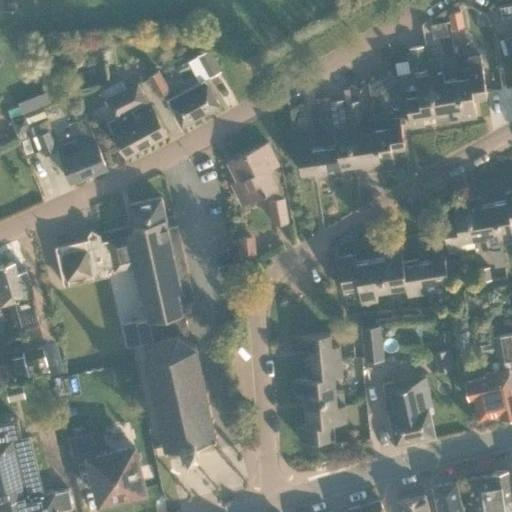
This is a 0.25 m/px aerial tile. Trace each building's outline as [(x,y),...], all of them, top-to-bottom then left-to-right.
[(511,16),(511,0),(496,3),(499,19),(511,16)] [(452,27),(465,24),(461,8),(449,10),(452,27)] [(424,43),(410,45),(414,69),(428,67),(424,43)] [(209,75),(222,68),(210,46),(197,53),(209,75)] [(488,93),(483,64),(481,51),(468,53),(470,66),(469,66),(469,64),(456,66),(458,76),(464,116),(477,114),(475,95),(488,93)] [(445,78),(444,70),(441,54),(429,56),(431,72),(430,72),(436,111),(449,109),(450,118),(464,116),(458,76),(445,78)] [(390,67),(368,80),(369,80),(375,90),(396,78),(390,67)] [(160,93),(170,88),(159,68),(149,73),(160,93)] [(424,113),(436,111),(430,72),(417,74),(418,84),(405,86),(411,124),(425,122),(424,113)] [(182,123),(220,103),(205,76),(168,97),(182,123)] [(127,154),(168,132),(152,103),(135,112),(133,107),(148,99),(138,81),(106,97),(115,116),(108,119),(127,154)] [(53,88),(25,99),(31,114),(58,104),(53,88)] [(348,122),(344,97),(330,100),(334,124),(348,122)] [(368,168),(382,166),(375,127),(363,129),(360,107),(348,109),(350,123),(348,123),(354,162),(367,160),(368,168)] [(373,110),(375,127),(382,166),(395,164),(393,146),(406,144),(401,115),(394,116),(393,107),(373,110)] [(29,122),(26,115),(14,119),(19,132),(26,129),(29,122)] [(72,180),(107,166),(87,115),(78,119),(86,139),(79,142),(75,137),(63,142),(63,149),(60,150),(72,180)] [(39,132),(48,128),(45,120),(35,123),(39,132)] [(322,132),(320,123),(312,124),(314,133),(322,132)] [(354,162),(348,123),(335,125),(337,143),(325,145),(330,174),(343,172),(342,164),(354,162)] [(45,153),(57,148),(49,128),(38,133),(45,153)] [(316,176),(330,174),(325,145),(312,147),(309,129),(295,131),(302,170),(315,168),(316,176)] [(284,196),(270,167),(280,162),(269,141),(230,160),(239,179),(233,182),(243,202),(267,191),(271,199),(270,199),(274,222),(289,220),(285,196),(284,196)] [(511,189),(507,191),(508,199),(495,201),(502,240),(511,238),(511,189)] [(162,194),(129,202),(136,232),(102,238),(101,235),(108,273),(109,273),(109,269),(135,264),(141,290),(144,289),(151,324),(126,328),(129,343),(154,339),(157,341),(158,338),(180,333),(181,332),(180,325),(188,323),(183,300),(194,298),(177,223),(169,225),(162,194)] [(468,197),(475,236),(487,234),(488,242),(502,240),(495,201),(483,203),(482,195),(468,197)] [(476,245),(475,236),(468,197),(454,199),(457,217),(444,219),(449,249),(476,245)] [(239,234),(240,253),(256,252),(256,234),(239,234)] [(65,282),(108,273),(101,235),(57,245),(65,282)] [(432,258),(425,260),(405,263),(402,245),(401,245),(409,292),(438,288),(436,279),(450,277),(443,238),(429,240),(432,258)] [(407,284),(408,293),(409,292),(401,245),(385,247),(386,256),(372,258),(377,289),(407,284)] [(379,297),(377,289),(372,258),(357,261),(355,252),(339,255),(345,290),(360,288),(362,300),(379,297)] [(15,259),(0,263),(0,297),(2,303),(16,299),(24,327),(41,323),(33,295),(33,294),(26,268),(18,270),(15,259)] [(492,278),(490,264),(480,265),(482,279),(492,278)] [(504,326),(511,325),(511,315),(503,317),(504,326)] [(364,359),(386,356),(381,323),(359,326),(364,359)] [(511,412),(511,373),(511,371),(511,370),(511,329),(493,334),(494,339),(494,341),(482,343),(483,352),(496,350),(497,359),(493,360),(495,369),(486,371),(486,374),(467,378),(471,396),(475,395),(480,416),(501,411),(502,415),(511,412)] [(295,376),(343,372),(340,343),(332,343),(331,330),(291,334),(292,348),(311,346),(313,374),(295,376)] [(192,340),(180,333),(158,338),(157,341),(148,355),(147,354),(146,356),(166,446),(167,446),(167,447),(169,446),(185,441),(187,449),(200,446),(199,438),(214,435),(215,436),(217,435),(217,434),(198,344),(196,342),(192,340)] [(55,341),(23,349),(29,375),(61,367),(55,341)] [(5,363),(0,363),(0,379),(8,377),(5,363)] [(306,406),(337,403),(335,373),(343,372),(295,376),(297,392),(305,391),(306,406)] [(426,372),(382,382),(390,413),(397,442),(436,433),(430,411),(434,410),(426,372)] [(6,384),(9,400),(26,396),(23,380),(6,384)] [(346,402),(337,403),(306,406),(308,421),(299,422),(301,439),(330,436),(329,421),(347,419),(346,402)] [(0,501),(2,511),(59,511),(59,509),(74,505),(69,486),(54,490),(46,492),(32,495),(31,491),(43,488),(30,433),(20,435),(16,417),(0,421),(0,501)] [(92,431),(71,436),(76,459),(90,456),(101,499),(146,489),(135,444),(97,453),(92,431)] [(511,511),(511,496),(508,468),(493,470),(493,472),(470,475),(473,499),(469,500),(470,511),(511,511)] [(440,511),(465,511),(458,480),(435,486),(440,511)] [(398,499),(401,511),(430,511),(425,492),(398,499)] [(385,511),(381,498),(346,507),(347,511),(385,511)]
